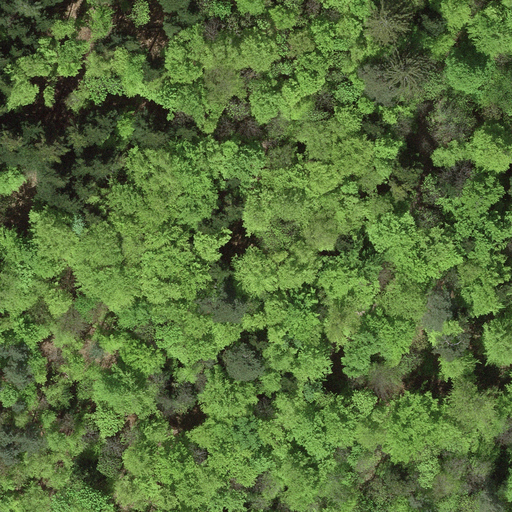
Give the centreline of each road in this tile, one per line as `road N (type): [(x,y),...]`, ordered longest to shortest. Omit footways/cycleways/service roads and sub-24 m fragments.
road 1 (track): [(451,0),(413,204),(381,271),(219,511)]
road 2 (track): [(487,0),(473,63),(470,173),(408,362),(331,511)]
